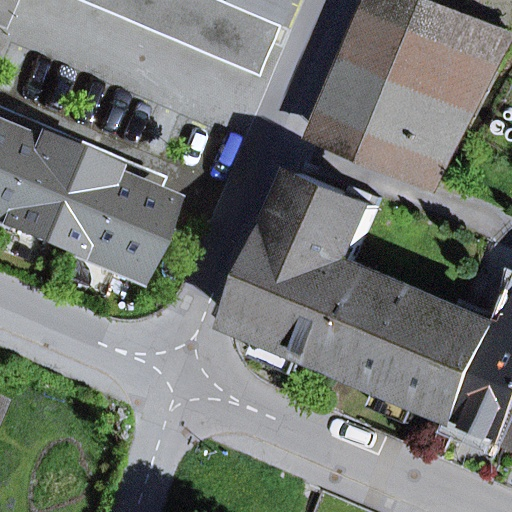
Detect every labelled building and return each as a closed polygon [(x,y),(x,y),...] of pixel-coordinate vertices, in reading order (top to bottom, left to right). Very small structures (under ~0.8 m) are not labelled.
[(212,0),(71,0),(254,78),(270,41),(276,27),(212,0)] [(420,175),(423,166),(445,177),(511,47),(511,43),(410,0),(378,0),(322,134),(420,175)] [(0,224),(36,140),(33,139),(30,145),(0,132),(0,224)] [(36,140),(0,224),(63,251),(99,167),(36,140)] [(63,251),(129,279),(162,202),(153,197),(100,175),(103,169),(99,167),(63,251)] [(461,421),(501,326),(355,263),(379,207),(363,201),(350,195),(305,176),(240,327),(268,339),(310,356),(387,390),(409,399),(428,407),(461,421)] [(511,437),(511,330),(501,326),(461,421),(510,442),(511,437)] [(259,358),(301,376),(310,356),(268,339),(259,358)] [(379,409),(420,427),(428,407),(409,399),(387,390),(379,409)]
